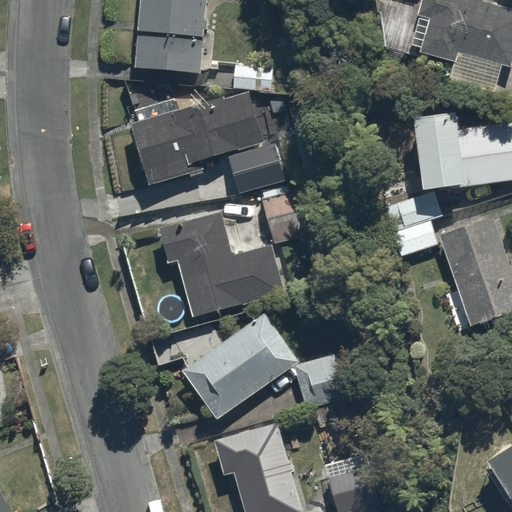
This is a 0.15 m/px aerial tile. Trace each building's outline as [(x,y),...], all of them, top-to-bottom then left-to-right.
[(205,0),(145,0),(137,68),(196,75),(205,0)] [(419,0),(404,46),(448,62),(440,83),(500,105),(511,70),(511,9),(486,0),(419,0)] [(282,69),(235,63),(232,86),(279,92),(282,69)] [(264,95),(135,123),(149,185),(190,176),(188,165),(227,156),(232,176),(280,166),(264,95)] [(476,111),(415,116),(423,188),(511,178),(511,122),(477,126),(476,111)] [(294,183),(262,192),(277,244),(309,234),(294,183)] [(428,193),(385,206),(400,255),(442,242),(428,193)] [(223,211),(160,225),(171,272),(181,270),(192,319),(281,299),(270,248),(233,256),(223,211)] [(511,260),(497,214),(442,231),(474,327),(511,314),(511,260)] [(301,359),(268,312),(180,372),(213,419),(301,359)] [(343,351),(298,367),(313,411),(359,395),(343,351)] [(511,390),(499,399),(511,421),(511,390)] [(304,511),(284,428),(222,443),(232,481),(242,479),(250,511),(304,511)] [(511,447),(487,461),(511,504),(511,447)] [(370,466),(329,477),(337,511),(355,511),(381,505),(370,466)] [(0,511),(13,511),(0,473),(0,511)]
